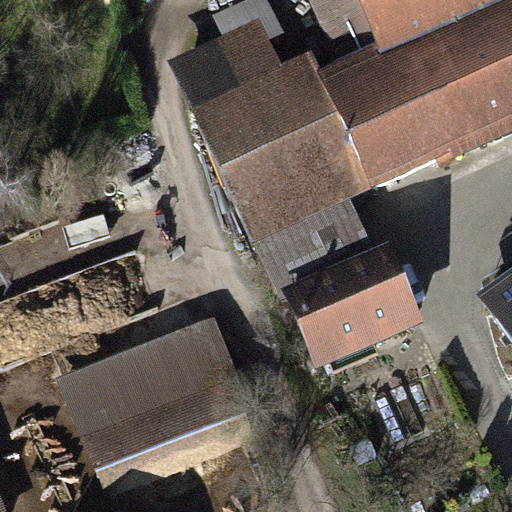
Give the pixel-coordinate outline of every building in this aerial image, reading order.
[(367,62),(323,80),(373,199),(511,141),(511,0),(321,0),(308,6),(327,49),(356,37),(367,62)] [(355,207),(373,199),(323,80),(316,63),(285,76),(277,57),(287,53),(266,3),(216,24),(226,46),(177,67),(277,305),(285,302),(319,383),(429,337),(393,252),(377,259),(355,207)] [(511,253),(470,283),(511,342),(511,253)] [(213,326),(59,385),(105,504),(237,453),(229,432),(251,423),(213,326)] [(5,416),(31,478),(73,460),(46,399),(5,416)]
